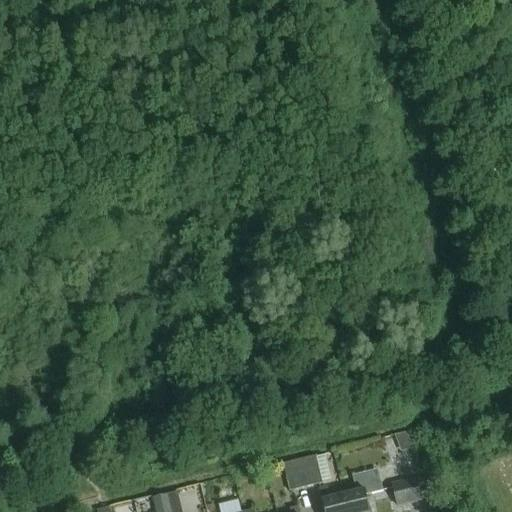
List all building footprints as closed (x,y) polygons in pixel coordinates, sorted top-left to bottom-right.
[(323,484),(317,458),(301,462),(307,488),(323,484)] [(301,462),(284,466),(291,492),(307,488),(301,462)] [(379,471),(374,472),(353,477),(357,494),(344,497),(348,511),(371,511),(367,497),(384,492),(379,471)] [(424,478),(417,480),(422,500),(432,498),(424,478)] [(397,508),(423,502),(422,500),(417,480),(417,479),(392,485),(397,508)] [(348,511),(344,497),(331,500),(329,488),(320,491),(324,511),(348,511)] [(178,491),(167,494),(170,511),(182,511),(182,508),(178,491)] [(170,511),(167,494),(153,498),(156,511),(170,511)]
